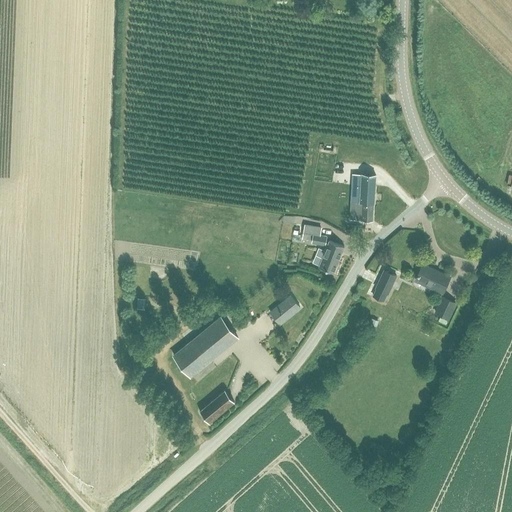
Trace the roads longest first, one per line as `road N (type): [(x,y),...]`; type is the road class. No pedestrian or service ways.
road 1 (unclassified): [(137,511),(300,363),(381,238),(445,182)]
road 2 (tertiary): [(445,182),(410,107),(401,63),(403,0)]
road 3 (track): [(90,511),(0,412)]
